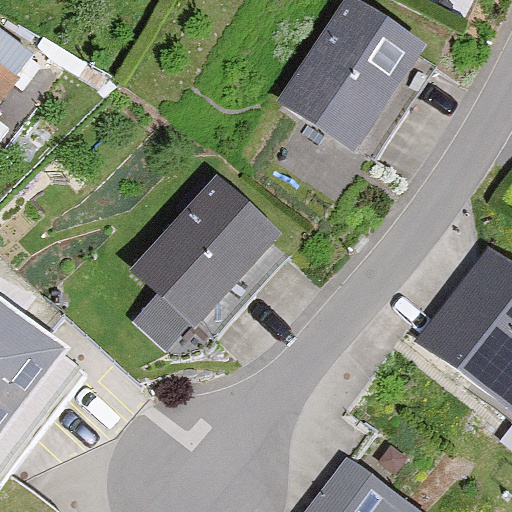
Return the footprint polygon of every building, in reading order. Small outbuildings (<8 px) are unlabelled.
[(282,104),(350,149),(417,46),(348,2),(282,104)] [(0,166),(46,112),(27,96),(43,77),(0,41),(0,166)] [(269,238),(216,187),(140,267),(194,317),(269,238)] [(511,411),(511,281),(491,265),(427,347),(511,411)] [(0,299),(0,435),(66,348),(0,299)] [(412,511),(348,462),(308,511),(412,511)]
